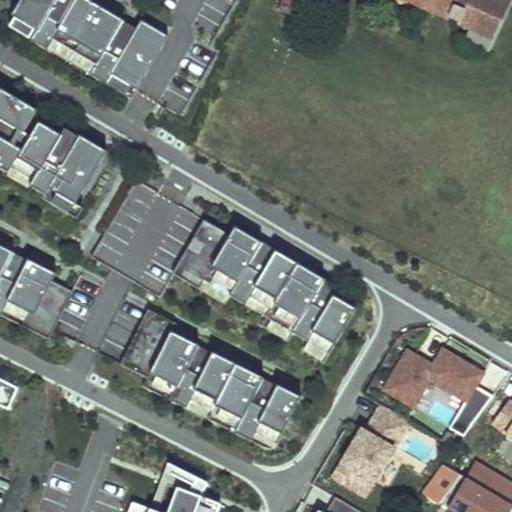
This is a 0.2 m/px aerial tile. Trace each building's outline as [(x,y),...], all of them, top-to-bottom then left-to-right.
[(57,0),(39,31),(12,16),(6,26),(92,75),(97,65),(52,39),(75,0),(57,0)] [(20,0),(12,16),(39,31),(57,0),(20,0)] [(75,0),(52,39),(97,65),(125,18),(94,0),(75,0)] [(312,0),(286,0),(282,11),(305,20),(312,0)] [(510,4),(501,0),(412,0),(472,28),(466,40),(489,51),(510,4)] [(138,26),(125,18),(97,65),(111,73),(138,26)] [(111,73),(97,65),(92,75),(133,99),(138,90),(168,36),(141,20),(138,26),(111,73)] [(37,111),(0,88),(0,119),(24,134),(33,118),(37,111)] [(0,138),(22,151),(39,122),(33,118),(24,134),(0,119),(0,138)] [(62,136),(39,122),(22,151),(12,167),(35,181),(62,136)] [(75,143),(62,136),(35,181),(48,189),(75,143)] [(107,151),(80,136),(48,189),(75,205),(107,151)] [(22,151),(0,138),(0,168),(8,174),(12,167),(22,151)] [(30,191),(35,181),(12,167),(8,174),(6,177),(30,191)] [(75,205),(48,189),(42,198),(70,214),(75,205)] [(234,238),(205,221),(174,274),(199,289),(204,281),(231,296),(246,305),(250,297),(270,309),(266,317),(293,333),(288,341),(301,349),(306,340),(329,354),(356,309),(333,295),(320,317),(307,309),(324,280),(325,279),(275,251),(275,252),(258,280),(245,272),(261,244),(238,231),(234,238)] [(275,252),(261,244),(245,272),(258,280),(275,252)] [(14,253),(0,245),(0,281),(14,254),(14,253)] [(0,314),(27,261),(14,254),(0,281),(0,314)] [(56,274),(28,259),(27,261),(0,314),(0,315),(49,340),(54,331),(74,292),(53,281),(56,274)] [(337,288),(324,280),(307,309),(320,317),(333,295),(337,288)] [(231,296),(204,281),(199,289),(226,304),(231,296)] [(270,309),(250,297),(246,305),(266,317),(270,309)] [(175,324),(148,311),(121,364),(120,366),(146,379),(142,388),(170,402),(198,347),(171,333),(175,324)] [(288,341),(293,333),(266,317),(261,325),(288,341)] [(306,340),(301,349),(324,363),(329,354),(306,340)] [(211,354),(198,348),(170,402),(184,409),(187,403),(211,354)] [(409,350),(386,388),(414,405),(431,377),(467,399),(450,427),(465,436),(494,396),(477,385),(484,373),(445,349),(435,365),(409,350)] [(263,379),(212,354),(211,354),(187,403),(210,415),(207,421),(235,435),(263,379)] [(276,386),(263,379),(235,435),(248,442),(253,433),(276,386)] [(19,389),(1,381),(0,382),(0,406),(9,411),(19,389)] [(300,398),(276,386),(253,433),(277,445),(300,398)] [(511,402),(496,425),(511,436),(511,433),(511,402)] [(210,415),(187,403),(184,409),(207,421),(210,415)] [(335,482),(366,500),(409,423),(379,406),(335,482)] [(448,431),(443,440),(456,447),(462,439),(448,431)] [(277,445),(253,433),(248,442),(262,448),(274,450),(277,445)] [(511,498),(511,480),(477,460),(449,507),(457,511),(510,511),(511,510),(511,504),(510,503),(511,498)] [(170,465),(163,482),(170,484),(179,488),(203,497),(208,483),(170,465)] [(170,484),(163,482),(153,508),(160,511),(170,484)] [(135,501),(130,511),(219,511),(223,504),(203,497),(179,488),(169,511),(163,511),(160,511),(153,508),(135,501)] [(364,511),(337,496),(327,511),(320,511),(319,511),(364,511)]
